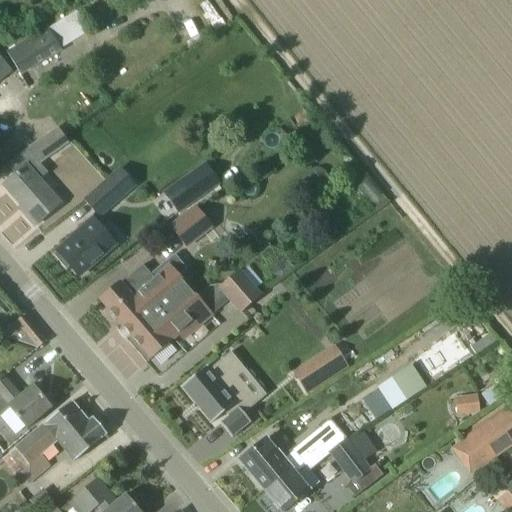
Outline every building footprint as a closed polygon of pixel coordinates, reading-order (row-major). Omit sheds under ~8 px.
[(73,11),(48,27),(60,47),(85,31),(73,11)] [(20,76),(61,51),(47,27),(6,52),(20,76)] [(0,56),(0,81),(12,72),(0,56)] [(39,165),(62,148),(68,144),(57,127),(27,148),(39,165)] [(206,164),(178,183),(192,204),(220,185),(206,164)] [(266,164),(252,173),(259,183),(272,174),(266,164)] [(3,186),(26,212),(23,215),(34,227),(59,204),(26,166),(3,186)] [(121,169),(109,179),(85,201),(99,216),(122,195),(133,184),(121,169)] [(355,186),(375,212),(388,201),(381,193),(379,194),(365,177),(355,186)] [(170,226),(187,248),(213,227),(196,206),(170,226)] [(79,232),(60,250),(59,249),(53,255),(67,270),(70,267),(78,277),(114,245),(92,219),(78,231),(79,232)] [(154,280),(150,275),(142,266),(120,284),(120,283),(100,300),(121,326),(123,327),(132,319),(129,315),(143,303),(176,275),(169,267),(154,280)] [(217,288),(228,301),(240,314),(262,295),(239,269),(217,288)] [(211,316),(196,298),(176,275),(143,303),(129,315),(132,319),(123,327),(121,326),(118,329),(116,327),(115,328),(147,364),(148,363),(147,362),(187,327),(192,333),(211,316)] [(37,349),(46,342),(24,315),(15,323),(16,324),(3,334),(37,349)] [(334,348),(314,362),(326,380),(346,367),(334,348)] [(248,421),(203,366),(179,386),(209,422),(223,411),(226,415),(218,422),(230,436),(248,421)] [(412,368),(377,391),(391,413),(409,401),(426,390),(412,368)] [(26,430),(51,409),(32,386),(20,396),(4,377),(0,380),(0,417),(9,409),(26,430)] [(377,391),(362,400),(377,422),(391,413),(377,391)] [(477,395),(460,397),(462,415),(479,413),(477,395)] [(74,462),(85,453),(102,439),(101,439),(106,435),(92,418),(88,422),(71,402),(3,460),(25,486),(48,467),(39,457),(57,442),(74,462)] [(511,405),(461,440),(479,467),(511,444),(511,405)] [(327,421),(312,433),(292,450),(292,452),(283,459),(266,438),(238,461),(263,491),(321,444),(336,431),(334,429),(327,421)] [(309,471),(329,454),(345,443),(336,431),(321,444),(263,491),(274,504),(272,505),(277,511),(279,510),(280,511),(284,511),(310,491),(319,483),(309,471)] [(345,443),(329,454),(351,483),(369,469),(348,440),(345,443)] [(511,471),(499,483),(506,492),(511,498),(511,471)] [(82,511),(92,511),(97,509),(99,511),(139,511),(125,495),(116,502),(96,479),(72,500),(82,511)]
